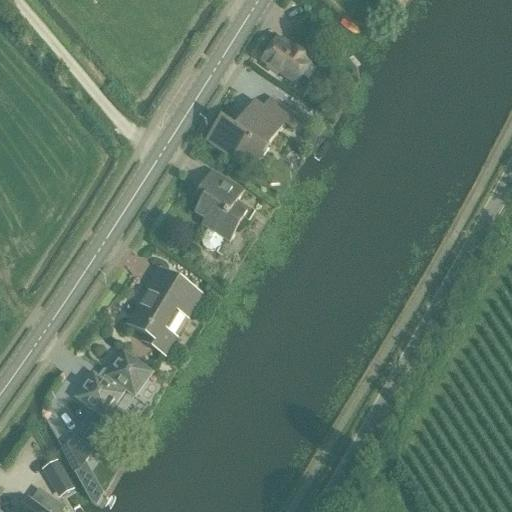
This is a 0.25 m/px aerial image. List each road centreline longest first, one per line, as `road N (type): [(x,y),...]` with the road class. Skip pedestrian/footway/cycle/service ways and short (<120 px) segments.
road 1 (secondary): [(0,389),(257,0)]
road 2 (tertiary): [(320,511),(511,177)]
